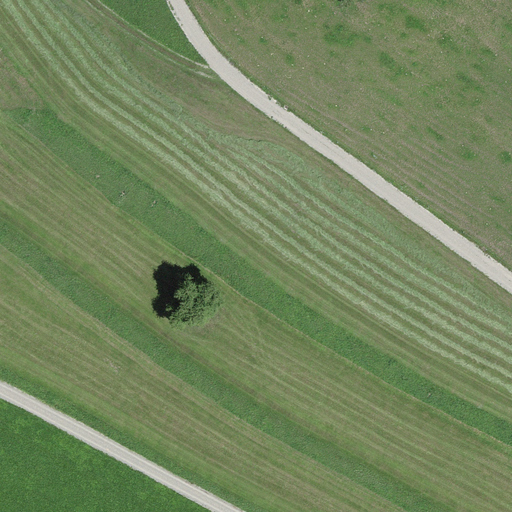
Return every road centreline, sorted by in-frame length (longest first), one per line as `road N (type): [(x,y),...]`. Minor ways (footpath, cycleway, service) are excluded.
road 1 (track): [(175,0),(240,91),(511,286)]
road 2 (track): [(0,383),(230,511)]
road 3 (track): [(240,91),(178,61),(91,0)]
